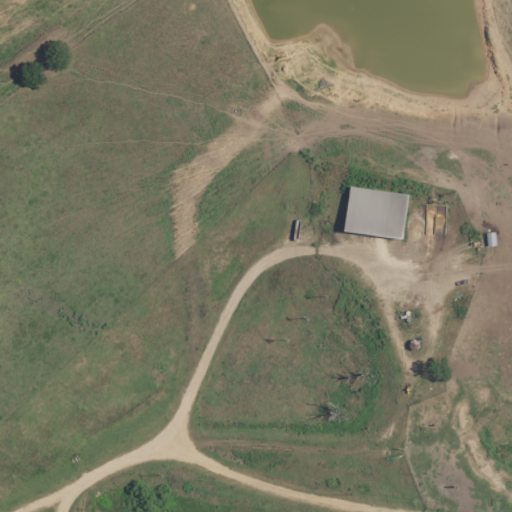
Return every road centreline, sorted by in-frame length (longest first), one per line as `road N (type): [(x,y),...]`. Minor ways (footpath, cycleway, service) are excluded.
road 1 (residential): [(397,325),(400,404),(371,437),(208,438),(157,447),(113,461),(66,495),(60,511)]
road 2 (residential): [(472,267),(389,262),(327,244),(282,261),(211,347),(163,436),(133,455)]
